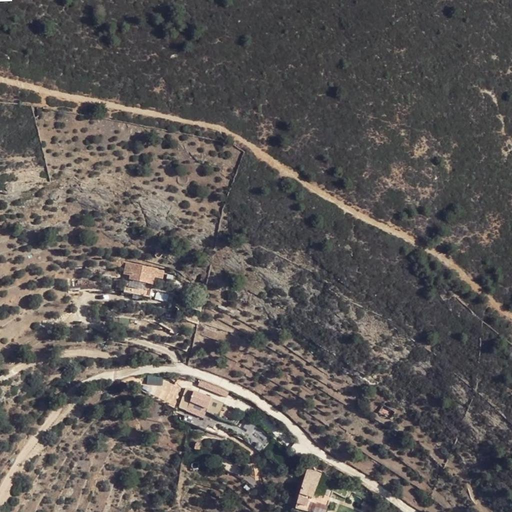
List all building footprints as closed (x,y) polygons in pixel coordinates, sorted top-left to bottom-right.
[(124,274),(132,276),(135,265),(127,263),(124,274)] [(160,289),(164,273),(135,265),(132,276),(130,281),(160,289)] [(152,290),(129,284),(126,294),(149,300),(152,290)] [(213,392),(199,385),(196,392),(210,399),(213,392)] [(195,394),(189,412),(204,418),(210,399),(195,394)] [(300,494),(307,497),(313,499),(320,477),(306,472),(300,494)] [(306,502),(307,497),(300,494),(298,500),(306,502)]
